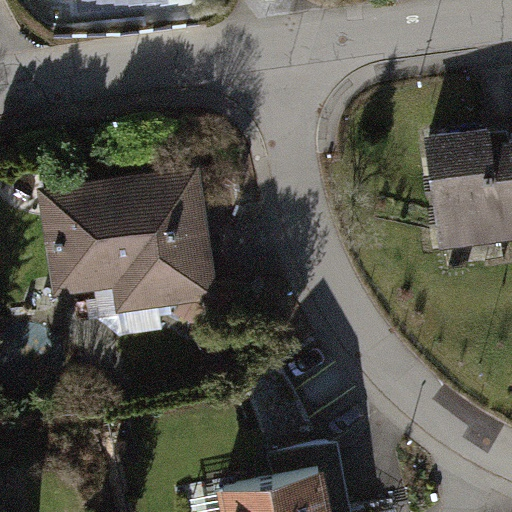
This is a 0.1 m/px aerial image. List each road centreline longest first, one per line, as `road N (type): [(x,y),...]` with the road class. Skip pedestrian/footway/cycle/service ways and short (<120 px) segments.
road 1 (residential): [(258,51),(320,262),(369,350),(463,440)]
road 2 (unclassified): [(0,83),(258,51)]
road 3 (unclassified): [(258,51),(511,13)]
